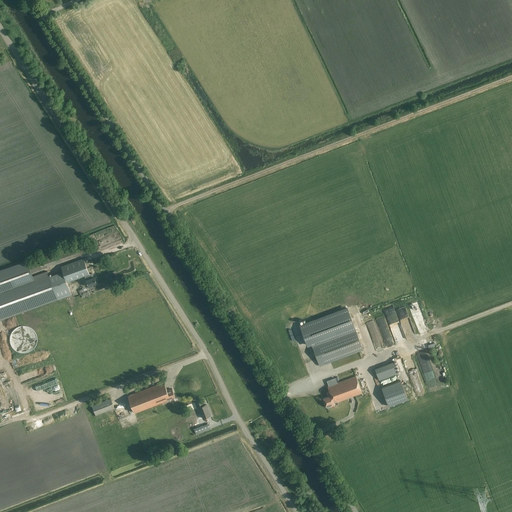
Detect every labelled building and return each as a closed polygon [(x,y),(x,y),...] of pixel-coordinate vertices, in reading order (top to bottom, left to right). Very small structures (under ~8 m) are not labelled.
[(0,270),(0,320),(71,295),(67,282),(84,276),(86,280),(88,286),(97,283),(95,277),(94,277),(90,279),(88,275),(89,274),(84,258),(61,266),(63,272),(49,277),(47,271),(33,277),(27,261),(0,270)] [(411,326),(406,309),(398,311),(407,340),(417,336),(414,325),(411,326)] [(375,321),(368,323),(372,338),(375,337),(377,347),(382,345),(375,321)] [(400,324),(392,328),(395,335),(403,331),(400,324)] [(37,340),(37,339),(37,338),(37,337),(37,336),(36,336),(36,335),(36,334),(35,333),(35,332),(34,332),(34,331),(33,330),(32,330),(32,329),(31,329),(31,328),(30,328),(29,328),(29,327),(28,327),(27,327),(26,327),(26,326),(25,326),(24,326),(23,326),(22,326),(21,326),(20,326),(20,327),(19,327),(18,327),(17,328),(16,328),(15,329),(14,329),(14,330),(13,331),(12,331),(12,332),(12,333),(11,333),(11,334),(11,335),(10,335),(10,336),(10,337),(10,338),(10,339),(10,340),(10,341),(10,342),(10,343),(10,344),(10,345),(11,345),(11,346),(11,347),(12,347),(12,348),(13,348),(13,349),(14,350),(15,350),(15,351),(16,351),(16,352),(17,352),(18,352),(18,353),(19,353),(20,353),(21,353),(21,354),(22,354),(23,354),(24,354),(25,354),(25,353),(26,353),(27,353),(28,353),(29,352),(30,352),(31,352),(31,351),(32,351),(32,350),(33,350),(33,349),(34,349),(34,348),(35,348),(35,347),(35,346),(36,346),(36,345),(36,344),(37,344),(37,343),(37,342),(37,341),(37,340)] [(363,350),(355,328),(312,344),(320,366),(363,350)] [(398,373),(394,362),(375,369),(379,380),(398,373)] [(362,393),(356,376),(328,387),(329,392),(327,393),(327,394),(328,397),(323,398),(326,405),(327,407),(331,406),(335,405),(334,403),(362,393)] [(400,380),(381,387),(388,406),(407,399),(400,380)] [(167,390),(164,382),(128,396),(134,413),(172,399),(171,398),(175,397),(172,389),(168,390),(168,389),(167,390)] [(114,408),(111,399),(92,406),(96,415),(114,408)] [(203,406),(202,402),(196,404),(198,408),(199,408),(203,419),(210,416),(206,405),(203,406)] [(121,418),(126,416),(123,409),(118,411),(121,418)]
